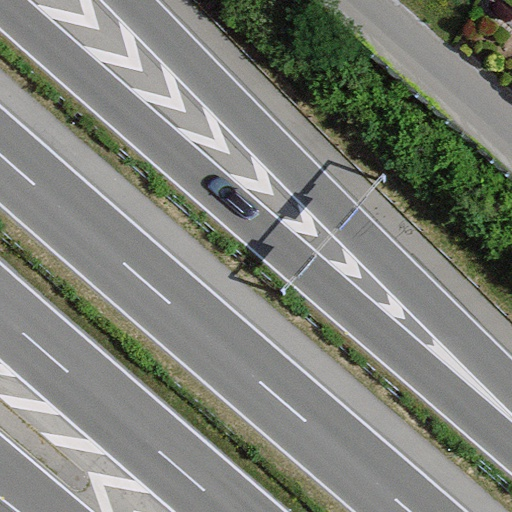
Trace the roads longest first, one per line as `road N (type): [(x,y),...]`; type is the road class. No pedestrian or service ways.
road 1 (motorway): [(511,449),(4,0)]
road 2 (motorway): [(413,511),(0,151)]
road 3 (motorway): [(511,381),(132,0)]
road 4 (motorway): [(0,315),(226,511)]
road 5 (residential): [(511,138),(348,0)]
